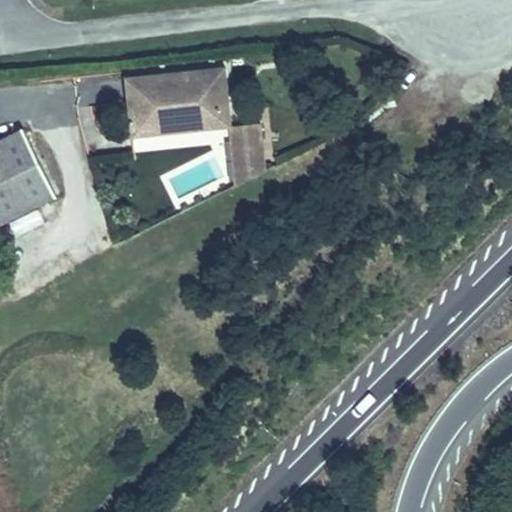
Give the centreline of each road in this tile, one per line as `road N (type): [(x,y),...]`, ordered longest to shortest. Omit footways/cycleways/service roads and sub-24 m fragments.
road 1 (unclassified): [(375,0),(3,40)]
road 2 (motorway): [(511,258),(257,511)]
road 3 (motorway): [(409,511),(438,437),(511,358)]
